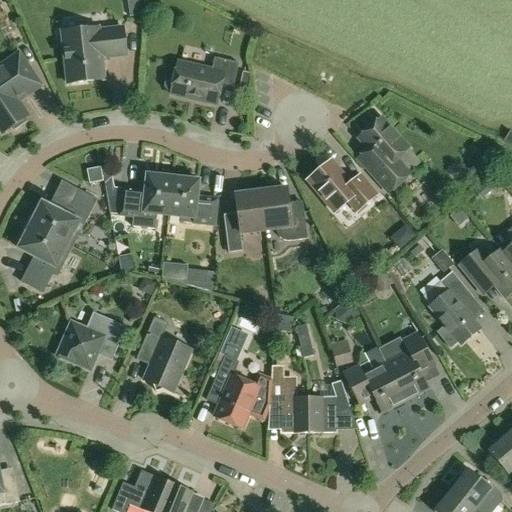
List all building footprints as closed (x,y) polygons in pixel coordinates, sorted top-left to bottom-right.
[(100,28),(63,32),(69,84),(105,80),(103,62),(107,57),(127,55),(124,28),(100,31),(100,28)] [(0,67),(0,127),(3,133),(13,127),(15,130),(27,122),(25,119),(28,117),(17,101),(40,85),(19,54),(0,67)] [(172,94),(189,98),(189,96),(201,99),(200,101),(218,105),(223,84),(235,87),(240,63),(216,58),(213,70),(179,62),(176,76),(171,75),(167,77),(165,87),(168,90),(172,92),(172,94)] [(382,163),(371,172),(390,193),(411,174),(398,159),(410,148),(383,118),(360,138),(382,163)] [(309,180),(336,213),(349,202),(358,212),(378,195),(362,175),(352,184),(332,161),(309,180)] [(474,179),(484,178),(483,165),(474,166),(474,179)] [(102,167),(87,170),(90,184),(105,181),(102,167)] [(124,189),(106,187),(111,215),(121,216),(120,217),(133,219),(132,228),(157,230),(157,224),(158,218),(169,219),(174,178),(164,177),(162,173),(153,172),(150,175),(148,175),(147,191),(138,190),(124,189)] [(174,178),(169,219),(181,221),(181,223),(193,224),(193,225),(216,228),(219,199),(205,198),(198,197),(200,181),(198,181),(196,176),(187,175),(184,179),(174,178)] [(493,178),(485,186),(491,193),(500,185),(493,178)] [(288,189),(262,192),(268,230),(278,229),(279,233),(281,237),(285,240),(289,241),(309,239),(305,211),(291,213),(288,189)] [(34,213),(27,224),(74,248),(98,200),(79,190),(70,209),(68,208),(61,210),(60,212),(43,203),(40,210),(38,209),(35,212),(34,213)] [(268,230),(262,192),(236,196),(240,223),(226,225),(230,252),(244,251),(242,233),(268,230)] [(58,278),(74,248),(27,224),(25,229),(22,238),(20,242),(22,243),(19,249),(39,260),(35,267),(31,265),(22,283),(44,294),(53,275),(58,278)] [(407,225),(400,231),(410,242),(417,236),(407,225)] [(501,252),(511,266),(511,230),(506,235),(511,242),(511,248),(505,255),(502,251),(501,252)] [(420,246),(411,254),(415,258),(424,250),(420,246)] [(511,266),(501,252),(491,260),(482,250),(462,267),(480,289),(490,280),(507,300),(511,295),(511,266)] [(186,283),(207,285),(208,273),(188,270),(186,283)] [(482,329),(464,307),(474,299),(453,274),(423,298),(446,326),(437,334),(450,349),(459,342),(462,345),(482,329)] [(391,289),(390,275),(378,276),(379,290),(391,289)] [(142,286),(145,293),(153,296),(158,283),(146,278),(142,286)] [(324,289),(336,306),(348,297),(336,281),(324,289)] [(95,313),(88,329),(73,323),(59,356),(92,370),(102,346),(117,352),(128,327),(95,313)] [(294,319),(279,315),(276,330),(291,333),(294,319)] [(170,324),(156,318),(143,347),(156,353),(145,381),(155,385),(158,392),(165,389),(174,393),(193,350),(164,338),(170,324)] [(304,359),(315,356),(307,325),(297,328),(304,359)] [(408,351),(386,363),(387,365),(406,402),(429,389),(417,368),(432,360),(418,335),(403,344),(408,351)] [(354,361),(349,346),(332,351),(337,366),(354,361)] [(384,414),(406,402),(387,365),(386,363),(377,348),(364,355),(368,363),(346,375),(359,400),(372,392),(384,414)] [(265,421),(271,407),(272,380),(258,374),(253,385),(234,377),(240,362),(226,356),(215,383),(228,389),(216,417),(243,429),(250,414),(265,421)] [(281,435),(310,434),(309,398),(298,398),(298,385),(297,382),(295,379),(291,378),(272,379),(272,380),(271,407),(281,407),(281,435)] [(309,398),(310,434),(338,434),(337,414),(351,409),(342,382),(332,385),(337,398),(309,398)] [(511,472),(511,438),(509,435),(488,452),(508,476),(511,472)] [(469,470),(451,492),(476,511),(491,511),(501,501),(499,494),(493,489),(469,470)] [(125,511),(129,504),(146,511),(156,511),(169,482),(168,482),(161,479),(143,471),(136,487),(124,483),(113,510),(118,511),(125,511)] [(0,506),(21,502),(15,476),(1,479),(0,472),(0,506)] [(169,482),(156,511),(194,511),(187,509),(194,493),(169,482)] [(451,492),(434,511),(474,511),(475,511),(476,511),(451,492)] [(212,511),(215,505),(204,501),(199,511),(212,511)]
